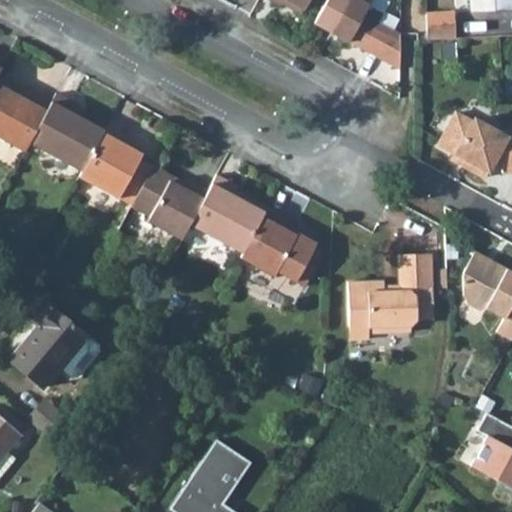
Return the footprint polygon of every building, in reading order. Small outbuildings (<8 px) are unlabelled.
[(271,0),(279,4),(280,2),(281,0),(287,0),(303,8),(307,0),(271,0)] [(287,0),(281,0),(280,2),(300,13),(303,8),(287,0)] [(324,0),(312,22),(330,31),(347,0),(324,0)] [(379,11),(368,4),(360,0),(347,0),(330,31),(362,49),(397,69),(397,33),(377,22),(373,20),(379,11)] [(511,0),(470,0),(471,10),(511,8),(511,0)] [(455,10),(425,12),(426,39),(456,37),(455,10)] [(26,93),(0,78),(0,84),(24,97),(26,93)] [(0,136),(23,149),(28,140),(50,100),(29,88),(26,93),(24,97),(0,84),(0,136)] [(50,100),(28,140),(81,169),(103,129),(72,112),(74,107),(76,103),(55,91),(50,100)] [(103,129),(105,124),(74,107),(72,112),(103,129)] [(511,172),(511,136),(506,137),(475,118),(473,121),(456,111),(438,143),(455,152),(466,159),(462,165),(484,177),(490,167),(500,167),(501,173),(511,172)] [(81,169),(78,175),(117,196),(138,158),(141,153),(121,141),(123,137),(124,135),(105,124),(103,129),(81,169)] [(141,153),(143,148),(123,137),(121,141),(141,153)] [(466,159),(455,152),(451,159),(462,165),(466,159)] [(138,158),(117,196),(130,204),(152,164),(138,158)] [(130,204),(130,205),(148,215),(146,219),(180,238),(188,222),(207,189),(185,177),(183,181),(180,186),(170,180),(172,175),(152,164),(130,204)] [(207,189),(188,222),(241,251),(263,211),(232,194),(234,189),(237,185),(215,173),(207,189)] [(180,186),(183,181),(172,175),(170,180),(180,186)] [(265,206),(234,189),(232,194),(263,211),(265,206)] [(241,251),(239,255),(272,274),(275,269),(294,280),(315,240),(295,229),(293,233),(282,227),(284,222),(287,218),(265,206),(263,211),(241,251)] [(295,229),(284,222),(282,227),(293,233),(295,229)] [(191,225),(183,238),(217,256),(224,243),(191,225)] [(495,331),(510,340),(511,336),(511,272),(474,251),(462,273),(462,296),(465,297),(467,303),(478,310),(484,308),(503,318),(495,331)] [(346,281),(348,327),(367,326),(372,331),(389,331),(394,325),(409,324),(414,318),(432,318),(429,252),(396,253),(397,289),(382,290),(382,280),(346,281)] [(41,386),(58,365),(84,333),(39,296),(25,314),(36,323),(7,358),(41,386)] [(348,327),(348,339),(367,338),(367,326),(348,327)] [(70,374),(96,343),(84,333),(58,365),(70,374)] [(27,416),(64,447),(80,427),(42,397),(27,416)] [(0,454),(4,449),(19,432),(16,430),(21,423),(0,406),(0,454)] [(470,466),(511,488),(511,427),(485,412),(476,430),(486,436),(470,466)] [(250,462),(215,438),(168,507),(175,511),(234,511),(235,511),(222,502),(250,462)] [(0,454),(0,473),(14,457),(4,449),(0,454)] [(36,502),(49,511),(67,511),(75,504),(57,491),(47,483),(33,500),(36,502)] [(0,511),(49,511),(36,502),(29,511),(1,511),(0,511)]
